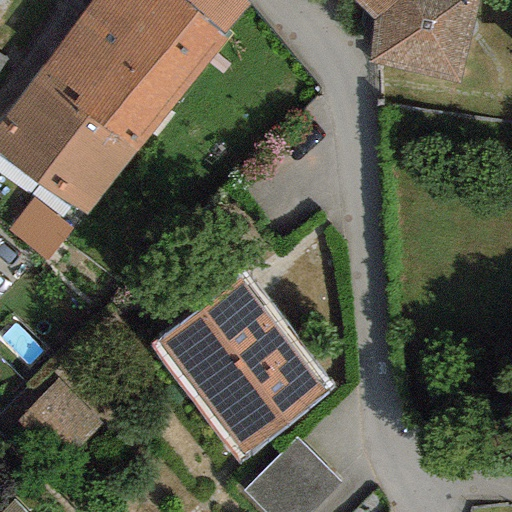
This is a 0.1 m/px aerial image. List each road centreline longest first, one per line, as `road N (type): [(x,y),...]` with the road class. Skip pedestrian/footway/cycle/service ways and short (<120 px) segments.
road 1 (residential): [(387,448),(346,130),(305,10),(289,0)]
road 2 (residential): [(387,448),(511,496)]
